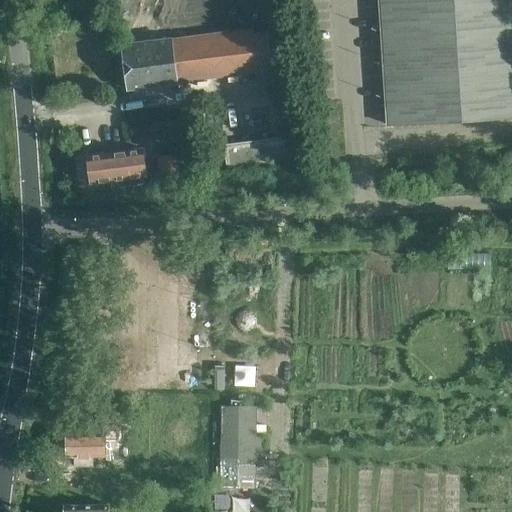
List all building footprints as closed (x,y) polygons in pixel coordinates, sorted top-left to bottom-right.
[(511,0),(379,0),(384,61),(388,123),(511,115),(511,0)] [(252,27),(143,41),(130,43),(123,44),(128,87),(257,71),(258,66),(271,64),(266,31),(255,32),(252,27)] [(141,148),(114,151),(118,179),(145,176),(141,148)] [(91,183),(118,179),(114,151),(88,155),(91,183)] [(177,174),(175,154),(157,156),(159,177),(177,174)] [(256,383),(256,364),(236,363),(236,383),(256,383)] [(146,394),(146,422),(145,481),(207,482),(209,396),(146,394)] [(220,426),(220,454),(221,454),(221,464),(220,464),(220,466),(221,466),(221,486),(255,486),(255,447),(262,447),(262,433),(255,433),(255,422),(256,406),(247,406),(246,400),(247,400),(247,399),(239,400),(231,399),(231,400),(232,400),(231,406),(222,406),(222,426),(220,426)] [(67,441),(63,444),(63,451),(67,453),(67,455),(75,455),(75,456),(75,464),(93,464),(92,456),(92,455),(105,455),(105,442),(115,442),(115,431),(105,431),(67,431),(67,441)] [(65,503),(65,511),(107,511),(108,502),(65,503)]
